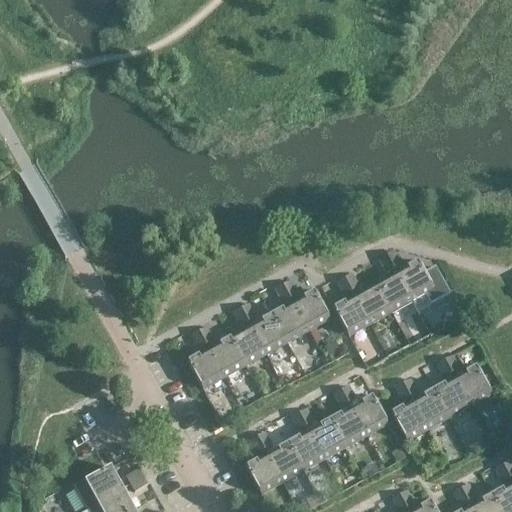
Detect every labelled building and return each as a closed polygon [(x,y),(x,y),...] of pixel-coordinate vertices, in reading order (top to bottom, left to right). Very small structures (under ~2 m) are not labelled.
[(401,266),(394,253),(386,257),(393,270),(401,266)] [(393,270),(386,257),(379,261),(386,275),(393,270)] [(418,265),(397,277),(411,302),(417,313),(430,306),(449,295),(435,269),(424,275),(418,265)] [(359,289),(352,276),(344,281),(352,293),(359,289)] [(411,302),(397,277),(376,288),(390,314),(411,302)] [(352,293),(344,281),(336,285),(344,298),(352,293)] [(297,296),(290,283),(283,287),(290,300),(297,296)] [(290,300),(283,287),(275,291),(282,305),(290,300)] [(355,300),(369,326),(390,314),(376,288),(355,300)] [(303,300),(304,301),(293,307),(308,333),(329,321),(314,294),(303,300)] [(355,300),(344,306),(343,305),(333,311),(348,338),(369,326),(355,300)] [(255,320),(248,306),(241,310),(248,324),(255,320)] [(282,311),(272,317),(287,344),(308,333),(293,307),(283,312),(282,311)] [(248,324),(241,310),(233,315),(240,328),(248,324)] [(266,356),(287,344),(272,317),(261,323),(262,324),(251,330),(266,356)] [(213,343),(206,330),(198,334),(206,347),(213,343)] [(245,368),(266,356),(251,330),(230,342),(245,368)] [(206,347),(198,334),(191,338),(198,351),(206,347)] [(209,353),(224,379),(245,368),(230,342),(230,341),(219,346),(220,347),(209,353)] [(202,391),(224,379),(209,353),(198,359),(198,358),(187,364),(202,391)] [(459,371),(452,358),(444,362),(451,375),(459,371)] [(451,375),(444,362),(437,367),(444,380),(451,375)] [(466,375),(455,381),(469,407),(491,395),(476,368),(465,374),(466,375)] [(417,394),(410,381),(402,386),(410,399),(417,394)] [(448,419),(469,407),(455,381),(444,387),(444,386),(433,392),(448,419)] [(410,399),(402,386),(395,390),(402,403),(410,399)] [(355,401),(348,388),(340,392),(348,405),(355,401)] [(348,405),(340,392),(333,397),(340,410),(348,405)] [(423,399),(413,405),(427,431),(448,419),(433,392),(423,398),(423,399)] [(362,405),(351,412),(366,437),(387,425),(372,399),(361,404),(362,405)] [(406,443),(427,431),(413,405),(402,411),(401,410),(391,416),(406,443)] [(313,424),(306,411),(299,416),(306,428),(313,424)] [(340,416),(330,422),(345,449),(366,437),(351,412),(341,417),(340,416)] [(306,428),(299,416),(291,420),(298,433),(306,428)] [(324,461),(345,449),(330,422),(319,428),(320,429),(309,435),(324,461)] [(271,448),(264,434),(257,438),(264,452),(271,448)] [(309,435),(288,447),(303,472),(324,461),(309,435)] [(264,452),(257,438),(249,443),(256,456),(264,452)] [(282,484),(303,472),(288,447),(288,446),(277,451),(278,452),(267,458),(282,484)] [(400,450),(391,455),(396,464),(405,459),(400,450)] [(260,496),(282,484),(267,458),(256,464),(256,463),(245,469),(260,496)] [(511,479),(511,466),(510,463),(503,467),(510,480),(511,479)] [(374,464),(363,470),(368,479),(379,473),(374,464)] [(510,480),(503,467),(495,472),(502,485),(510,480)] [(122,490),(111,469),(84,483),(74,489),(86,510),(88,509),(122,490)] [(143,478),(139,471),(126,478),(130,486),(143,478)] [(147,486),(143,478),(130,486),(134,494),(147,486)] [(475,499),(468,486),(461,491),(468,503),(475,499)] [(492,497),(492,498),(500,511),(511,511),(511,487),(503,492),(503,491),(492,497)] [(324,489),(315,495),(321,505),(330,500),(324,489)] [(132,511),(134,511),(122,490),(88,509),(89,511),(132,511)] [(468,503),(461,491),(453,495),(460,508),(468,503)] [(414,506),(407,493),(399,497),(406,510),(414,506)] [(402,511),(406,510),(399,497),(392,501),(397,511),(402,511)] [(472,511),(500,511),(492,498),(492,497),(481,503),(482,504),(471,510),(472,511)] [(305,500),(294,506),(297,511),(308,511),(311,511),(305,500)] [(420,510),(417,511),(435,511),(431,503),(420,509),(420,510)]
